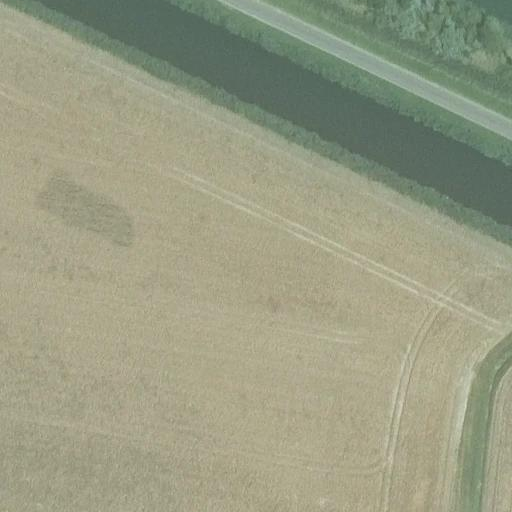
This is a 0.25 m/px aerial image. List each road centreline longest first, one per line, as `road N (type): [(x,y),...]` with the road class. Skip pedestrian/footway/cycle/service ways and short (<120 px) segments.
road 1 (unclassified): [(511,132),(238,0)]
road 2 (track): [(463,511),(481,381),(496,353),(511,343)]
